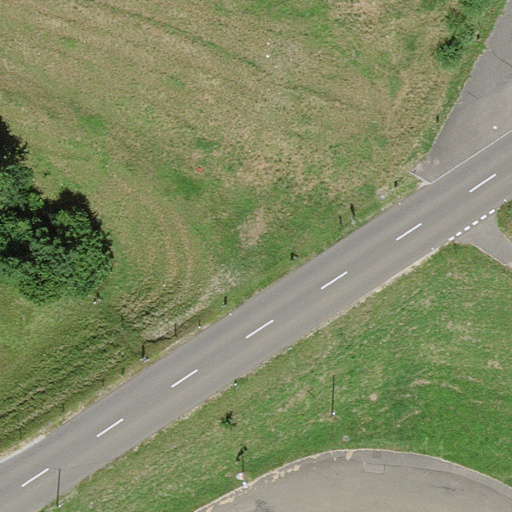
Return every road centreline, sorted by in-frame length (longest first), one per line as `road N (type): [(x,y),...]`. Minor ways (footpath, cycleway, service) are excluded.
road 1 (tertiary): [(0,497),(511,162)]
road 2 (residential): [(488,511),(392,495),(288,503),(270,511)]
road 3 (track): [(450,206),(511,40)]
